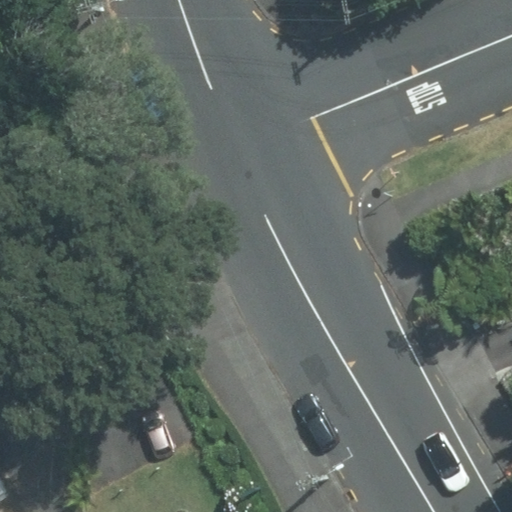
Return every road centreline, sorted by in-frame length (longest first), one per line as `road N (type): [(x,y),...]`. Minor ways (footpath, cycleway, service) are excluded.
road 1 (secondary): [(232,151),(436,511)]
road 2 (residential): [(232,151),(511,37)]
road 3 (secondary): [(182,0),(232,151)]
